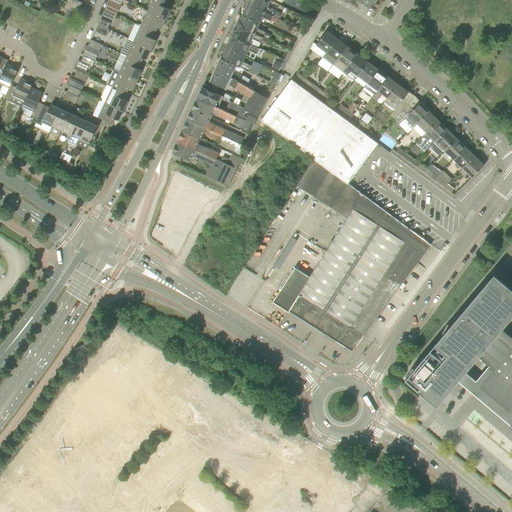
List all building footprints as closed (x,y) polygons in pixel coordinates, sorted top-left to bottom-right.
[(77,0),(67,0),(67,2),(80,9),(83,3),(77,0)] [(167,7),(169,1),(168,0),(152,0),(148,11),(166,19),(170,9),(167,7)] [(273,16),(275,11),(266,6),(269,0),(268,0),(249,0),(248,4),(273,16)] [(65,17),(75,21),(80,9),(67,2),(64,9),(68,10),(65,17)] [(271,20),(273,16),(248,4),(246,7),(244,8),(243,11),(244,13),(243,14),(259,22),(261,16),(270,21),(271,20)] [(117,14),(106,9),(105,9),(102,15),(114,21),(117,14)] [(157,27),(161,29),(166,19),(148,11),(141,26),(155,32),(157,27)] [(270,35),(265,32),(256,27),(259,22),(243,14),(242,16),(240,16),(239,19),(240,21),(238,25),(268,39),(270,35)] [(110,30),(108,29),(98,24),(95,31),(107,36),(110,30)] [(252,38),(260,42),(265,45),(268,39),(238,25),(236,29),(234,30),(233,32),(234,34),(233,36),(249,44),(252,38)] [(152,49),(156,40),(152,38),(155,32),(141,26),(134,41),(152,49)] [(316,44),(327,52),(337,39),(326,31),(316,44)] [(231,40),(229,40),(226,47),(245,55),(247,50),(256,54),(258,49),(257,48),(249,44),(233,36),(231,40)] [(249,44),(257,48),(260,42),(252,38),(249,44)] [(347,46),(337,39),(327,52),(323,57),(333,65),(347,46)] [(103,45),(91,40),(88,46),(100,51),(103,45)] [(134,41),(127,56),(141,63),(143,57),(147,59),(152,49),(134,41)] [(357,53),(347,46),(333,65),(343,72),(357,53)] [(223,57),(222,56),(221,58),(236,65),(244,69),(249,71),(251,66),(250,66),(242,62),(245,55),(226,47),(224,52),(224,54),(223,57)] [(357,75),(367,61),(357,53),(343,72),(342,74),(352,81),(357,75)] [(137,80),(142,70),(138,68),(141,63),(127,56),(122,54),(114,69),(120,71),(137,80)] [(84,55),(81,61),(90,65),(93,66),(96,60),(84,55)] [(236,65),(221,58),(215,70),(230,77),(239,82),(246,86),(250,79),(242,74),(244,69),(236,65)] [(278,60),(274,68),(279,71),(283,63),(278,60)] [(378,69),(367,61),(357,75),(368,83),(378,69)] [(0,88),(1,89),(3,85),(9,88),(11,85),(18,69),(6,64),(2,73),(0,72),(0,88)] [(133,90),(137,80),(120,71),(114,69),(107,84),(113,87),(127,93),(129,88),(133,90)] [(373,96),(388,77),(378,69),(368,83),(363,89),(373,96)] [(86,82),(87,78),(88,75),(85,74),(77,70),(74,76),(86,82)] [(210,81),(225,88),(227,83),(235,88),(239,82),(230,77),(215,70),(210,81)] [(275,71),(270,82),(276,84),(281,74),(275,71)] [(300,74),(297,78),(304,83),(307,79),(300,74)] [(398,84),(388,77),(373,96),(378,100),(382,93),(388,98),(398,84)] [(22,106),(31,87),(33,84),(21,78),(16,88),(11,85),(9,88),(4,98),(22,106)] [(71,78),(68,84),(74,86),(77,81),(71,78)] [(370,138),(371,138),(292,79),(262,119),(314,158),(341,178),(364,146),(367,148),(373,140),(370,138)] [(317,87),(313,84),(307,79),(304,83),(314,91),(317,87)] [(235,88),(250,97),(250,98),(254,91),(246,86),(239,82),(235,88)] [(100,100),(123,110),(128,101),(124,99),(127,93),(113,87),(107,84),(100,100)] [(403,100),(408,92),(398,84),(388,98),(384,102),(394,110),(391,114),(396,119),(408,104),(403,100)] [(70,85),(67,92),(78,97),(81,91),(70,85)] [(39,102),(43,93),(31,87),(22,106),(34,111),(32,115),(38,118),(44,104),(39,102)] [(244,109),(230,100),(226,107),(220,104),(223,96),(216,93),(210,90),(202,87),(197,99),(224,111),(223,113),(233,117),(234,115),(254,125),(258,119),(248,114),(247,117),(244,115),(246,111),(244,110),(244,109)] [(327,94),(320,89),(317,87),(314,91),(324,98),(327,94)] [(250,98),(250,97),(244,109),(258,118),(259,116),(268,98),(255,91),(254,90),(254,91),(250,98)] [(327,94),(324,98),(330,103),(333,99),(327,94)] [(233,123),(235,124),(252,131),(254,125),(234,115),(233,117),(223,113),(224,111),(197,99),(192,109),(210,117),(212,113),(233,123)] [(93,115),(112,124),(115,118),(119,120),(123,110),(100,100),(93,115)] [(429,111),(420,102),(414,109),(408,104),(396,119),(401,122),(403,120),(412,128),(413,127),(417,123),(418,124),(429,111)] [(61,109),(51,104),(50,107),(44,104),(38,118),(36,122),(41,125),(40,128),(49,132),(61,109)] [(345,114),(348,110),(341,104),(338,109),(345,114)] [(62,131),(70,113),(61,109),(49,132),(58,136),(61,131),(62,131)] [(187,120),(241,144),(243,139),(225,131),(225,130),(208,122),(210,117),(192,109),(187,120)] [(348,110),(345,114),(351,118),(354,114),(348,110)] [(438,120),(429,111),(418,124),(417,123),(413,127),(422,136),(426,132),(427,132),(439,119),(438,120)] [(79,117),(70,113),(62,131),(71,135),(79,117)] [(80,139),(88,122),(79,117),(71,135),(68,141),(77,145),(80,139)] [(442,118),(441,117),(439,119),(427,132),(426,132),(422,136),(416,142),(425,151),(430,147),(447,129),(442,124),(445,122),(442,119),(442,118)] [(361,119),(358,123),(365,128),(368,124),(361,119)] [(240,145),(241,144),(187,120),(182,130),(200,139),(202,134),(219,142),(218,144),(240,154),(244,146),(240,145)] [(86,149),(89,144),(98,126),(88,122),(80,139),(77,145),(86,149)] [(439,155),(444,150),(445,150),(457,138),(447,129),(430,147),(439,155)] [(200,139),(182,130),(177,141),(216,160),(219,154),(198,144),(200,139)] [(454,159),(466,147),(457,138),(445,150),(454,159)] [(214,164),(219,167),(213,180),(228,187),(237,169),(236,169),(220,162),(218,160),(216,160),(177,141),(172,152),(190,160),(192,155),(213,165),(214,164)] [(463,168),(475,156),(466,147),(454,159),(463,168)] [(404,157),(406,153),(400,148),(397,152),(404,157)] [(236,169),(236,168),(241,158),(232,153),(229,160),(222,157),(220,162),(236,169)] [(406,153),(404,157),(413,164),(417,161),(406,153)] [(463,168),(472,177),(484,165),(475,156),(463,168)] [(289,310),(290,311),(352,350),(352,351),(431,245),(356,190),(313,158),(296,185),(348,218),(310,277),(289,310)] [(424,172),(427,168),(417,161),(413,164),(424,172)] [(430,164),(427,169),(427,168),(424,172),(431,177),(434,173),(431,171),(434,167),(430,164)] [(445,188),(448,184),(441,179),(438,183),(445,188)] [(448,184),(445,188),(451,192),(454,188),(448,184)] [(288,312),(289,310),(310,277),(295,267),(273,302),(288,312)] [(511,340),(500,331),(511,316),(511,288),(511,289),(502,280),(494,273),(435,343),(430,349),(405,379),(437,405),(478,356),(494,370),(477,390),(511,418),(511,340)]
